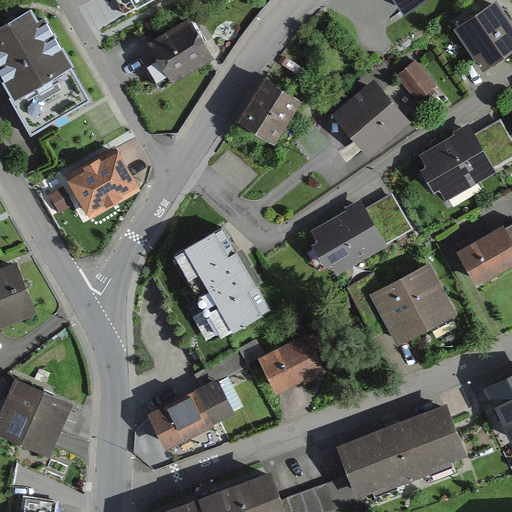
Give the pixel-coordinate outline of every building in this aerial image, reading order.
[(511,32),(490,0),(488,0),(446,28),(476,73),(511,49),(511,32)] [(0,65),(35,129),(86,100),(33,5),(0,22),(0,65)] [(195,26),(140,56),(157,87),(212,57),(195,26)] [(417,59),(408,68),(431,93),(440,84),(417,59)] [(268,149),(298,107),(266,84),(236,126),(268,149)] [(367,84),(328,116),(359,154),(398,122),(367,84)] [(466,131),(419,158),(442,198),(489,171),(466,131)] [(118,149),(72,174),(92,210),(138,184),(118,149)] [(357,207),(308,233),(331,276),(380,250),(357,207)] [(511,257),(499,231),(455,253),(471,284),(511,263),(511,257)] [(266,310),(222,232),(177,257),(221,335),(266,310)] [(425,267),(368,295),(393,343),(449,315),(425,267)] [(0,322),(31,312),(16,270),(0,276),(0,322)] [(301,337),(251,364),(267,393),(317,366),(301,337)] [(511,441),(511,371),(478,388),(506,445),(511,441)] [(229,383),(145,423),(159,451),(243,412),(229,383)] [(0,435),(46,458),(70,411),(16,384),(0,415),(0,435)] [(463,447),(447,404),(342,443),(358,486),(463,447)] [(281,511),(266,471),(153,511),(281,511)]
